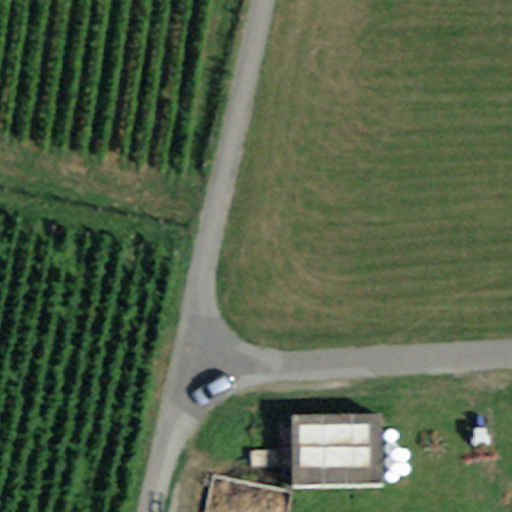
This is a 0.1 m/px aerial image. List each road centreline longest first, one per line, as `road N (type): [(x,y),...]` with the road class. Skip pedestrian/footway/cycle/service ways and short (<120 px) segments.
road 1 (residential): [(264,0),(185,369)]
road 2 (residential): [(511,358),(185,369)]
road 3 (unclassified): [(185,369),(155,511)]
